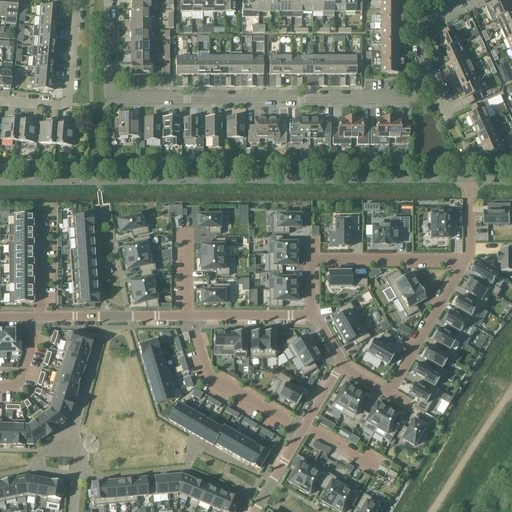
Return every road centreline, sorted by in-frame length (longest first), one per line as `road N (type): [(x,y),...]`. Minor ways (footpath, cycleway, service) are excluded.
road 1 (unclassified): [(0,182),(468,179)]
road 2 (residential): [(405,97),(115,96),(109,0)]
road 3 (residential): [(0,101),(67,106),(76,0)]
road 4 (residential): [(339,366),(254,511)]
road 5 (residential): [(466,258),(388,394)]
road 6 (residential): [(310,259),(466,258)]
road 7 (residential): [(40,316),(190,315)]
road 8 (residential): [(190,315),(310,315)]
